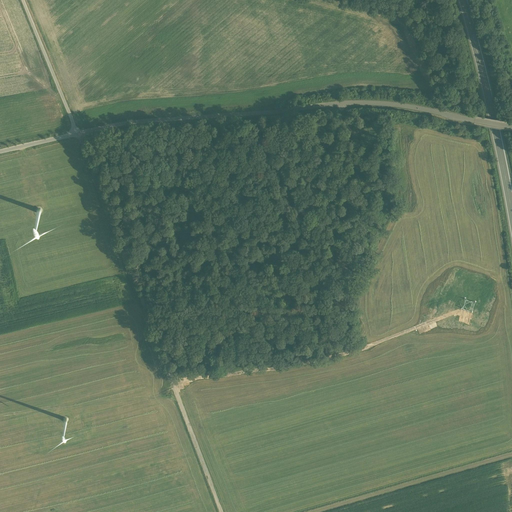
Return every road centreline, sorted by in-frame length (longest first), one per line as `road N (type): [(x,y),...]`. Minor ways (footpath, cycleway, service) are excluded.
road 1 (unclassified): [(75,132),(361,101),(511,124)]
road 2 (track): [(80,131),(222,511)]
road 3 (secondary): [(462,0),(511,216)]
road 4 (unclassified): [(21,0),(75,132)]
